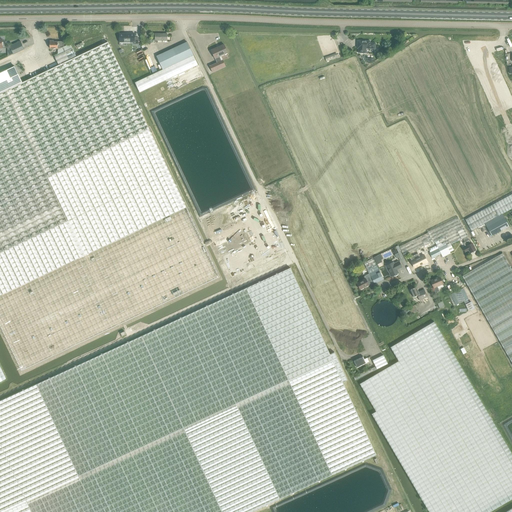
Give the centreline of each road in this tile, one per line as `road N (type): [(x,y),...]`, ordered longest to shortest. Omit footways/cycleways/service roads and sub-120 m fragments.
road 1 (primary): [(0,9),(511,16)]
road 2 (unclassified): [(511,26),(0,19)]
